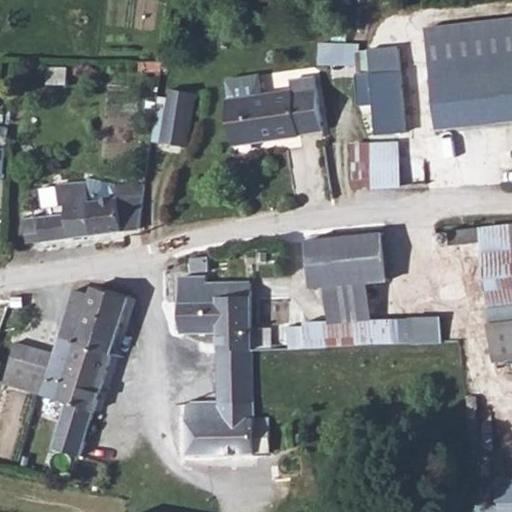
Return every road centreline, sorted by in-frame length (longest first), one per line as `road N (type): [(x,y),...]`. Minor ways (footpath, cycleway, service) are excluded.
road 1 (unclassified): [(511,204),(267,219),(140,258)]
road 2 (residential): [(140,258),(153,415),(165,453),(184,476),(216,489),(301,490)]
road 3 (track): [(511,446),(496,433),(456,311),(395,211)]
road 4 (unclassified): [(140,258),(0,280)]
